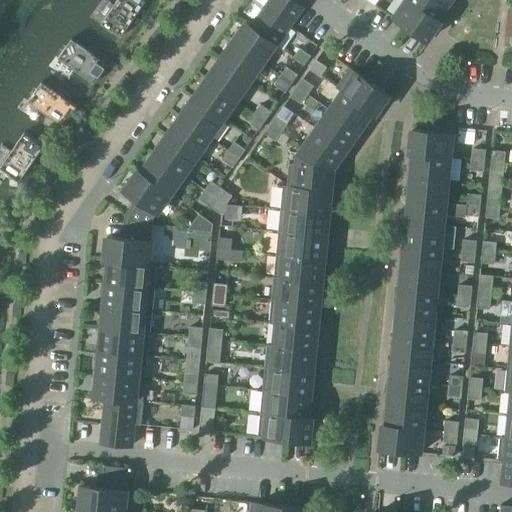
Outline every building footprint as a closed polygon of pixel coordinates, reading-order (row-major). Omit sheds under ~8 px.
[(113,31),(121,37),(146,1),(144,0),(117,0),(101,23),(113,31)] [(291,0),(271,0),(252,27),(252,28),(275,44),(301,7),(291,0)] [(440,21),(409,0),(406,0),(394,18),(426,41),(440,21)] [(449,0),(409,0),(440,21),(437,19),(450,1),(449,0)] [(246,23),(232,42),(262,63),(275,44),(252,28),(252,27),(246,23)] [(163,33),(157,29),(150,38),(156,43),(163,33)] [(58,59),(93,83),(107,64),(72,39),(58,59)] [(232,42),(219,61),(249,81),(262,63),(232,42)] [(293,57),(304,65),(310,56),(299,49),(293,57)] [(316,60),(310,69),(320,76),(326,67),(316,60)] [(219,61),(206,79),(236,100),(249,81),(219,61)] [(286,67),(280,76),(291,83),(297,75),(286,67)] [(349,67),(336,87),(375,114),(388,95),(349,67)] [(117,85),(120,87),(123,90),(130,80),(124,75),(117,85)] [(291,83),(280,76),(274,85),(285,92),(291,83)] [(206,79),(193,98),(223,119),(236,100),(206,79)] [(303,79),(297,87),(307,95),(313,86),(303,79)] [(28,101),(64,126),(77,107),(41,82),(28,101)] [(307,95),(297,87),(291,96),(301,103),(307,95)] [(342,92),(329,110),(359,131),(371,113),(374,115),(375,114),(336,87),(335,88),(342,92)] [(193,98),(180,117),(209,137),(223,119),(193,98)] [(260,105),(254,113),(264,120),(270,112),(260,105)] [(329,110),(316,129),(346,149),(359,131),(329,110)] [(264,120),(254,113),(248,122),(259,129),(264,120)] [(276,116),(271,125),(281,132),(287,123),(276,116)] [(180,117),(167,135),(196,156),(209,137),(180,117)] [(100,123),(93,118),(87,128),(93,133),(100,123)] [(281,132),(271,125),(265,133),(275,140),(281,132)] [(412,129),(410,153),(449,157),(452,133),(449,133),(450,127),(438,126),(438,132),(412,129)] [(316,129),(303,147),(331,167),(335,160),(337,161),(346,149),(316,129)] [(0,166),(0,169),(18,182),(43,146),(24,133),(0,166)] [(167,135),(154,154),(183,175),(196,156),(167,135)] [(234,142),(228,151),(238,158),(244,149),(234,142)] [(282,185),(282,186),(333,191),(334,177),(329,176),(330,167),(331,167),(303,147),(297,155),(297,164),(289,163),(286,185),(282,185)] [(472,149),(471,159),(484,160),(485,150),(472,149)] [(238,158),(228,151),(222,159),(232,166),(238,158)] [(492,151),(491,161),(504,162),(505,152),(492,151)] [(413,154),(411,176),(447,179),(449,157),(410,153),(410,154),(413,154)] [(138,170),(138,171),(170,193),(183,175),(154,154),(141,172),(138,170)] [(484,160),(471,159),(470,169),(483,171),(484,160)] [(504,162),(491,161),(490,171),(503,173),(504,162)] [(129,217),(129,218),(137,223),(152,225),(153,218),(170,193),(138,171),(124,190),(140,202),(129,217)] [(48,185),(53,189),(54,189),(61,180),(55,175),(48,185)] [(411,176),(409,199),(445,202),(447,179),(411,176)] [(211,182),(205,190),(215,197),(221,189),(211,182)] [(282,186),(280,209),(328,213),(329,205),(331,205),(333,191),(282,186)] [(221,189),(215,197),(225,204),(231,196),(221,189)] [(199,199),(209,206),(215,197),(205,190),(199,199)] [(468,194),(467,204),(479,206),(480,195),(468,194)] [(488,196),(487,206),(499,208),(500,197),(488,196)] [(215,197),(209,206),(219,213),(225,204),(215,197)] [(409,199),(407,221),(443,225),(445,202),(409,199)] [(227,201),(225,215),(239,217),(242,204),(227,201)] [(479,206),(467,204),(466,215),(478,216),(479,206)] [(499,208),(487,206),(486,217),(498,218),(499,208)] [(278,230),(278,231),(328,236),(330,222),(327,222),(328,213),(280,209),(288,210),(286,231),(278,230)] [(188,229),(209,232),(211,222),(199,214),(188,229)] [(107,236),(105,260),(156,265),(156,264),(148,263),(152,225),(137,223),(129,218),(127,238),(107,236)] [(407,221),(404,244),(440,247),(443,225),(407,221)] [(278,231),(276,254),(323,259),(324,250),(327,251),(328,236),(278,231)] [(219,238),(218,248),(230,249),(231,239),(219,238)] [(463,239),(462,250),(475,251),(476,241),(463,239)] [(483,241),(482,252),(495,253),(496,243),(483,241)] [(404,244),(402,267),(438,270),(440,247),(404,244)] [(230,249),(218,248),(216,259),(229,260),(230,249)] [(475,251),(462,250),(461,260),(474,262),(475,251)] [(26,253),(25,253),(18,252),(17,264),(25,265),(26,253)] [(495,253),(482,252),(481,262),(494,263),(495,253)] [(273,277),(324,282),(325,267),(323,267),(323,259),(276,254),(273,277)] [(105,269),(104,283),(154,288),(156,265),(105,260),(105,261),(109,261),(108,269),(105,269)] [(402,267),(400,289),(436,293),(438,270),(402,267)] [(273,277),(271,299),(319,304),(320,295),(322,296),(324,282),(273,277)] [(194,281),(193,292),(206,293),(207,282),(194,281)] [(105,297),(104,306),(152,310),(154,288),(104,283),(102,297),(105,297)] [(214,283),(213,293),(226,295),(227,284),(214,283)] [(459,285),(458,295),(470,296),(471,286),(459,285)] [(479,287),(478,297),(490,298),(491,288),(479,287)] [(400,289),(398,312),(433,316),(436,293),(400,289)] [(206,293),(193,292),(192,302),(205,303),(206,293)] [(226,295),(213,293),(212,304),(224,305),(226,295)] [(470,296),(458,295),(457,306),(469,307),(470,296)] [(490,298),(478,297),(476,308),(489,309),(490,298)] [(269,322),(277,323),(319,327),(320,313),(318,312),(319,304),(271,299),(269,322)] [(12,316),(20,317),(21,305),(13,305),(12,316)] [(101,314),(99,328),(149,333),(152,310),(104,306),(103,314),(101,314)] [(398,312),(395,335),(431,338),(433,316),(398,312)] [(267,344),(266,345),(314,349),(315,341),(318,341),(319,327),(277,323),(275,345),(267,344)] [(190,327),(189,337),(201,338),(202,328),(190,327)] [(99,328),(98,342),(100,343),(100,351),(147,356),(149,333),(99,328)] [(209,328),(208,339),(221,340),(222,330),(209,328)] [(454,330),(453,340),(466,342),(467,331),(454,330)] [(474,332),(473,342),(486,344),(487,333),(474,332)] [(395,335),(393,357),(429,361),(431,338),(395,335)] [(201,338),(189,337),(188,348),(200,349),(201,338)] [(221,340),(208,339),(207,349),(220,351),(221,340)] [(466,342),(453,340),(452,351),(465,352),(466,342)] [(486,344),(473,342),(472,353),(485,354),(486,344)] [(266,345),(264,367),(314,372),(316,358),(314,358),(314,349),(266,345)] [(96,359),(95,373),(145,378),(147,356),(100,351),(99,360),(96,359)] [(393,357),(391,380),(427,384),(429,361),(393,357)] [(313,387),(313,386),(314,372),(264,367),(262,390),(310,395),(311,386),(313,387)] [(185,372),(184,382),(197,384),(198,373),(185,372)] [(14,374),(6,373),(5,385),(12,386),(13,386),(14,374)] [(96,388),(95,396),(143,401),(145,378),(95,373),(93,388),(96,388)] [(205,374),(204,384),(217,385),(218,375),(205,374)] [(450,375),(449,386),(461,387),(462,377),(450,375)] [(469,377),(468,388),(481,389),(482,379),(469,377)] [(391,380),(389,403),(424,406),(427,384),(391,380)] [(197,384),(184,382),(183,393),(196,394),(197,384)] [(217,385),(204,384),(203,395),(215,396),(217,385)] [(461,387),(449,386),(448,396),(460,398),(461,387)] [(481,389),(468,388),(467,398),(480,399),(481,389)] [(262,390),(260,413),(312,418),(312,417),(310,417),(311,404),(309,403),(310,395),(262,390)] [(143,401),(95,396),(95,397),(106,399),(102,443),(130,446),(132,424),(140,425),(143,401)] [(383,424),(383,425),(422,429),(424,406),(389,403),(386,425),(383,424)] [(181,415),(193,417),(194,406),(182,405),(181,415)] [(201,417),(213,419),(214,408),(202,407),(201,417)] [(312,418),(260,413),(257,436),(309,442),(312,418)] [(500,436),(500,437),(511,438),(511,415),(510,415),(508,437),(500,436)] [(465,418),(464,429),(477,430),(478,420),(465,418)] [(445,421),(444,431),(457,432),(458,422),(445,421)] [(422,429),(383,425),(380,448),(420,452),(422,429)] [(477,430),(464,429),(463,439),(476,440),(477,430)] [(457,432),(444,431),(443,442),(456,443),(457,432)] [(511,438),(500,437),(497,460),(505,461),(503,483),(511,483),(511,438)] [(475,446),(463,445),(462,457),(474,458),(475,446)] [(454,456),(454,454),(454,447),(442,446),(442,453),(442,454),(446,455),(454,456)] [(82,485),(80,509),(113,511),(123,511),(128,468),(104,465),(104,467),(102,487),(82,485)] [(251,502),(249,511),(302,511),(303,507),(251,502)]
